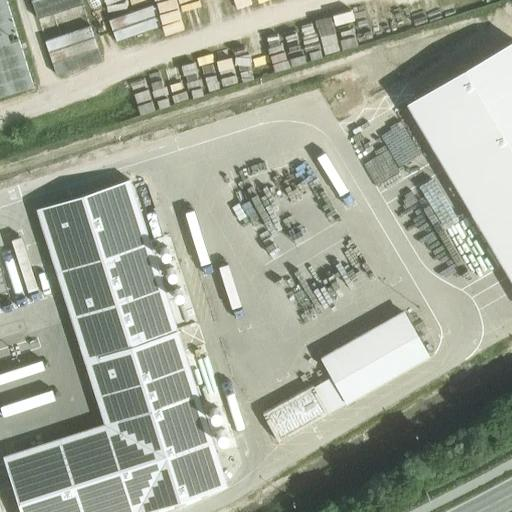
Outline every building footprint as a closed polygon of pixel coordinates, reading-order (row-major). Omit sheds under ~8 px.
[(0,0),(0,92),(32,84),(9,0),(0,0)] [(31,0),(40,34),(87,21),(81,0),(31,0)] [(43,37),(57,71),(100,54),(87,20),(43,37)] [(511,36),(405,100),(511,281),(511,36)] [(141,511),(226,485),(128,179),(50,203),(87,319),(79,322),(84,340),(93,337),(117,413),(107,419),(108,423),(85,436),(87,443),(8,469),(21,511),(141,511)] [(330,376),(263,408),(276,434),(430,359),(405,309),(318,352),(330,376)]
